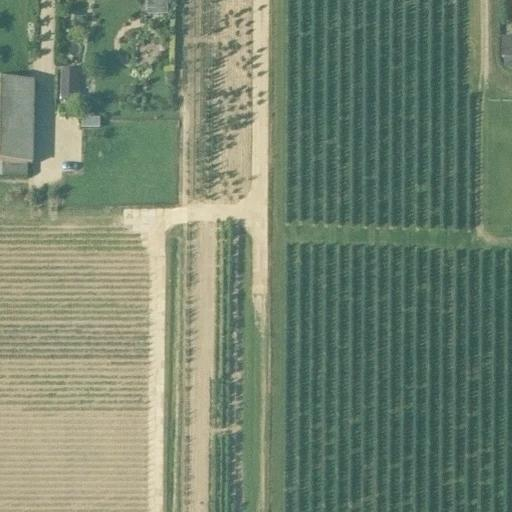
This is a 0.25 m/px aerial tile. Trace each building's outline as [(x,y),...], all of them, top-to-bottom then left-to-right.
[(147,0),(147,15),(168,16),(169,0),(147,0)] [(511,39),(501,40),(501,60),(511,60),(511,39)] [(61,73),(60,103),(78,104),(79,73),(61,73)] [(0,85),(0,167),(4,168),(3,177),(27,177),(28,168),(33,169),(34,86),(0,85)] [(101,120),(81,120),(81,130),(101,130),(101,120)]
